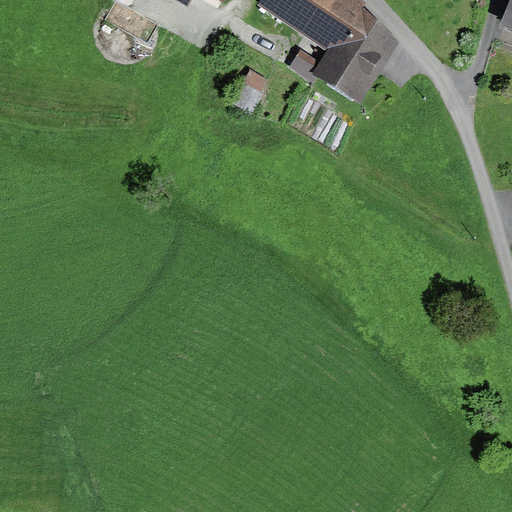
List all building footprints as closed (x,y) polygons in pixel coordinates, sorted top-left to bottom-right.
[(173,0),(189,9),(194,0),(214,0),(225,6),(228,0),(173,0)] [(262,0),(258,6),(331,55),(363,9),(366,3),(361,0),(262,0)] [(511,0),(510,0),(501,25),(511,29),(511,0)] [(403,44),(363,9),(331,55),(323,66),(314,80),(362,105),(403,44)] [(314,80),(323,66),(301,51),(289,68),(311,83),(314,80)] [(251,70),(243,85),(262,95),(269,80),(251,70)] [(232,105),(251,115),(262,95),(243,85),(232,105)]
